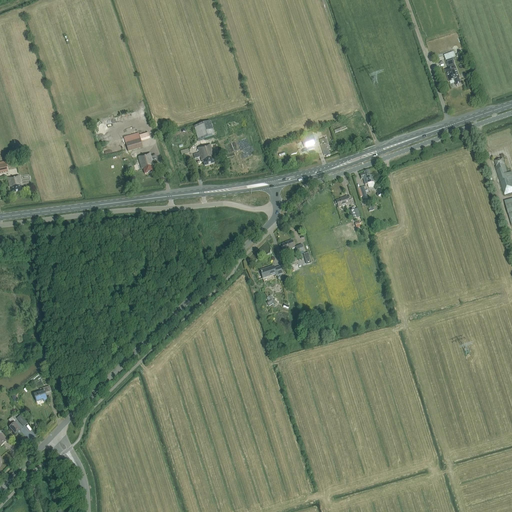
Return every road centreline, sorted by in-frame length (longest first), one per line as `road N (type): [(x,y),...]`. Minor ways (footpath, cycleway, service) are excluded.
road 1 (tertiary): [(53,434),(273,220),(277,205)]
road 2 (unclassified): [(0,225),(220,203),(277,205)]
road 3 (unclassified): [(277,205),(308,184),(453,134)]
road 4 (primary): [(0,217),(171,195)]
road 5 (primary): [(273,186),(427,133)]
road 6 (primary): [(427,133),(271,179)]
